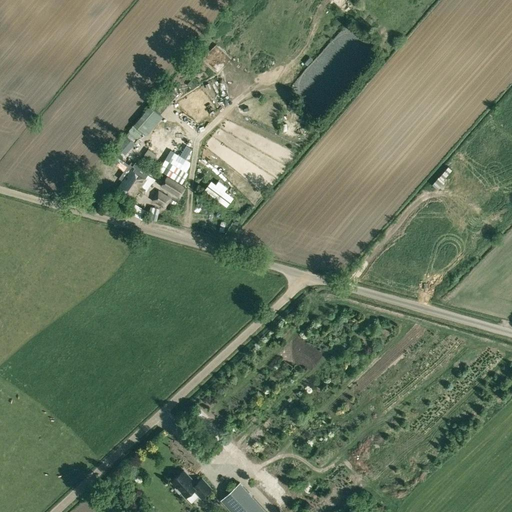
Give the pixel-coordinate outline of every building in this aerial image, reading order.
[(161,113),(171,101),(163,94),(137,125),(148,134),(164,116),(161,113)] [(184,148),(174,166),(180,169),(190,152),(184,148)] [(145,155),(153,160),(157,154),(149,149),(145,155)] [(132,162),(129,167),(121,178),(123,180),(120,185),(135,195),(139,191),(143,194),(146,189),(142,186),(147,179),(146,178),(150,172),(136,162),(134,164),(132,162)] [(168,177),(162,187),(181,199),(187,189),(168,177)] [(159,190),(157,192),(153,197),(151,200),(165,209),(168,204),(170,204),(172,201),(170,200),(172,198),(159,190)] [(202,498),(212,488),(202,478),(196,484),(184,470),(172,481),(177,486),(175,488),(180,493),(181,492),(192,503),(200,495),(202,498)] [(222,499),(233,511),(267,511),(240,482),(222,499)]
